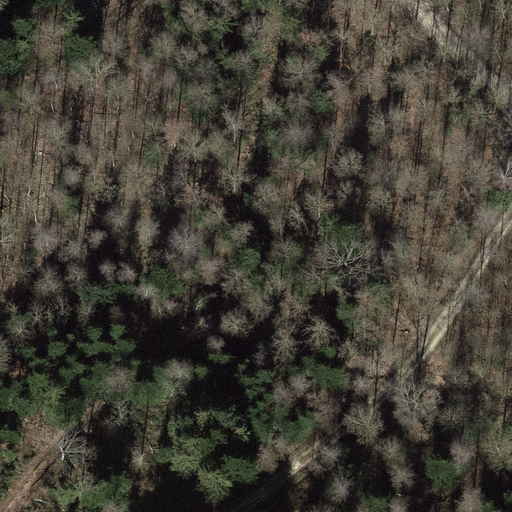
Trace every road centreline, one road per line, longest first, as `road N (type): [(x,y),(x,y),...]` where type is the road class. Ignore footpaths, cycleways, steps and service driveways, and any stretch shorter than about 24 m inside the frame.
road 1 (track): [(511,219),(437,328),(346,429),(236,511)]
road 2 (track): [(511,92),(418,0)]
